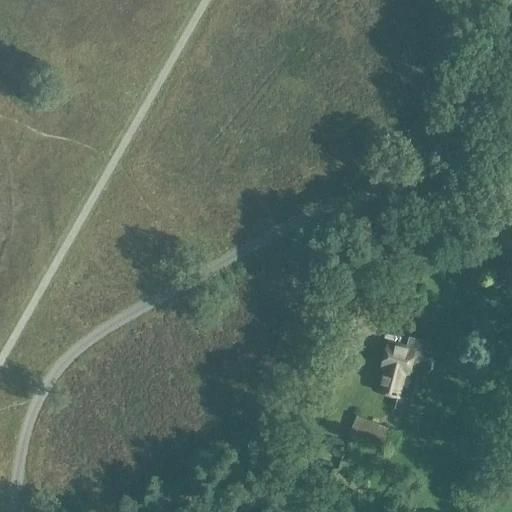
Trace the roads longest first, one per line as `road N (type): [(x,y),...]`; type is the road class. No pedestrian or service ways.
road 1 (unclassified): [(13,511),(23,441),(53,369),(99,333),(278,231),(422,165),(456,131),(486,0)]
road 2 (track): [(511,230),(481,217),(456,131)]
